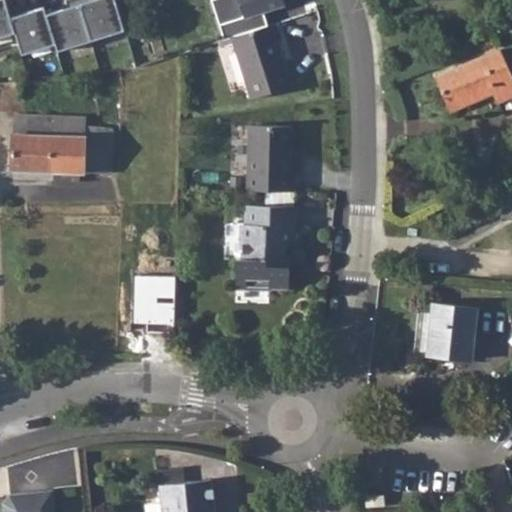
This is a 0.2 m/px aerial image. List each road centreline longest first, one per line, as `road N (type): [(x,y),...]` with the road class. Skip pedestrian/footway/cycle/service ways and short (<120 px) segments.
road 1 (residential): [(318,401),(352,336),(360,243),(366,112),(344,0)]
road 2 (residential): [(0,411),(133,386),(210,395),(257,425)]
